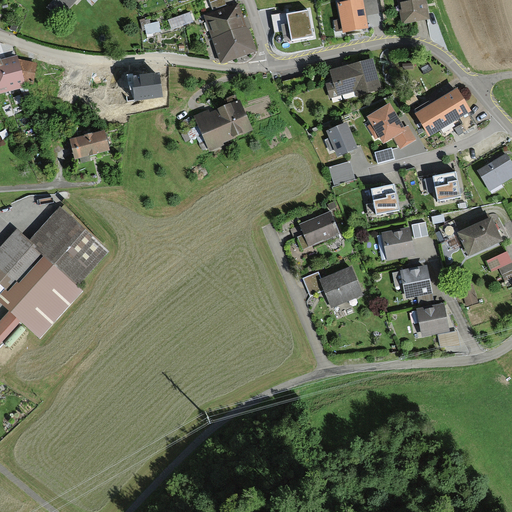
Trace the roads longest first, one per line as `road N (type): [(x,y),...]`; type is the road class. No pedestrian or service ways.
road 1 (residential): [(267,65),(375,43),(424,45),(511,128)]
road 2 (residential): [(0,35),(82,60),(267,65)]
road 3 (residential): [(511,342),(476,359),(325,373)]
